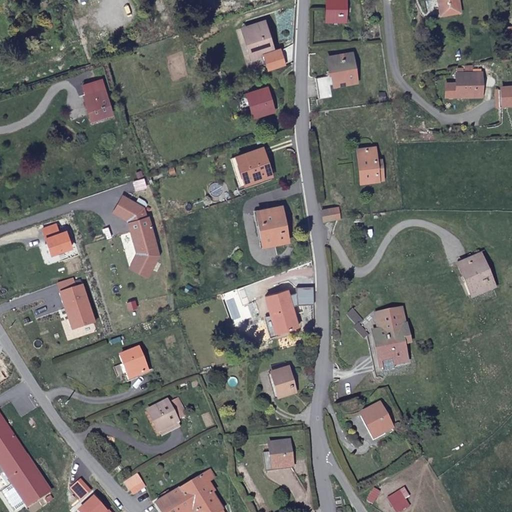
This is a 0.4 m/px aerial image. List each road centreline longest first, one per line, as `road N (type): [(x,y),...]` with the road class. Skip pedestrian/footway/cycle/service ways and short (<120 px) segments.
road 1 (unclassified): [(303,0),(298,136),(326,339),(322,451)]
road 2 (unclassified): [(139,511),(30,385),(0,330)]
